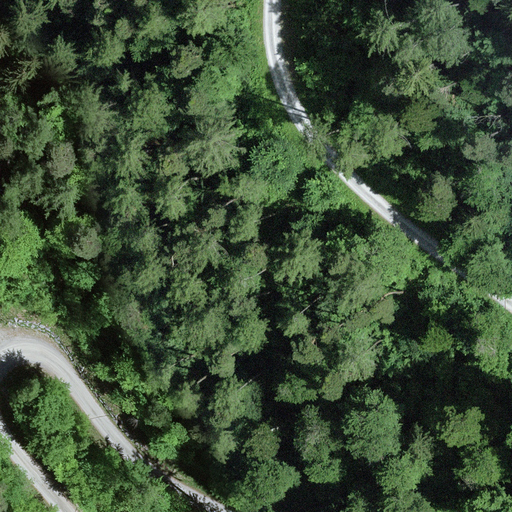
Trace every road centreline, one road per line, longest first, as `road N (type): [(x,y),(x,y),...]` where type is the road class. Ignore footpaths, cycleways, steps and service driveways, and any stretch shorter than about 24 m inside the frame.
road 1 (track): [(511,306),(316,145),(270,44),(274,0)]
road 2 (track): [(2,352),(25,344),(49,352),(141,449),(235,511)]
